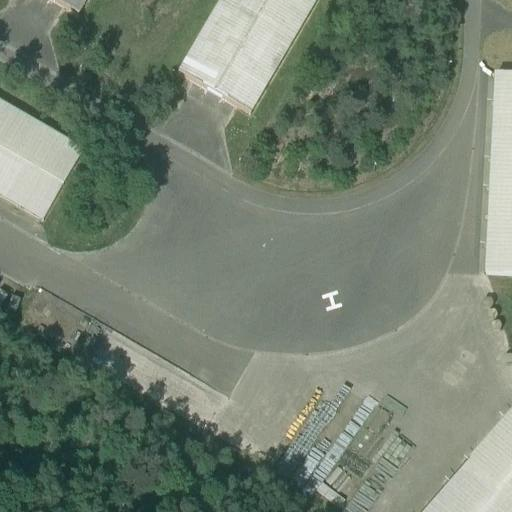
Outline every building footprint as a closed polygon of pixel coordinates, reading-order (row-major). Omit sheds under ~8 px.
[(44,0),(77,19),(87,0),(44,0)] [(222,0),(177,77),(249,118),(318,0),(222,0)] [(511,76),(496,76),(486,277),(511,278),(511,76)] [(83,154),(0,106),(0,200),(42,224),(83,154)] [(177,371),(39,291),(19,326),(158,405),(177,371)] [(511,511),(511,413),(426,511),(511,511)]
